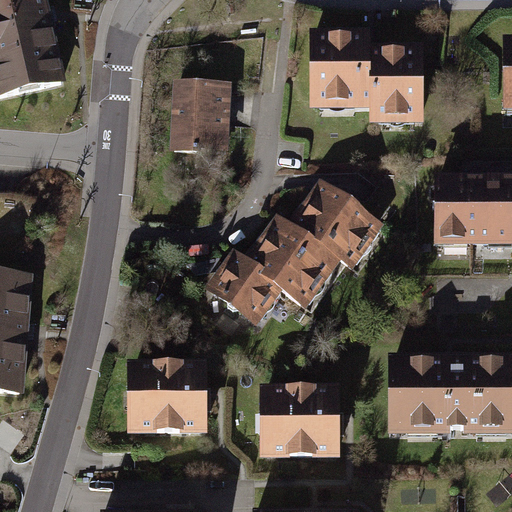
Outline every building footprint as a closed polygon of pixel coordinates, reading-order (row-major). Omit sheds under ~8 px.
[(0,0),(0,98),(61,85),(41,0),(0,0)] [(367,41),(313,41),(313,105),(372,104),(372,120),(421,119),(420,55),(367,55),(367,41)] [(228,189),(241,72),(203,68),(202,79),(181,77),(171,171),(192,174),(191,185),(228,189)] [(511,185),(437,186),(437,245),(511,244),(511,185)] [(238,260),(214,293),(226,302),(228,310),(233,313),(240,312),(253,321),(276,289),(300,306),(335,258),(348,267),(376,227),(326,191),(294,235),(282,226),(251,269),(238,260)] [(24,334),(28,281),(0,278),(0,393),(20,395),(24,334)] [(511,366),(392,367),(392,432),(413,432),(413,426),(431,425),(431,432),(483,431),(483,426),(500,425),(500,431),(511,431),(511,366)] [(133,413),(134,433),(203,433),(203,370),(133,371),(133,392),(140,392),(140,413),(133,413)] [(266,438),(266,457),(336,458),(336,395),(267,395),(266,416),(273,416),(273,438),(266,438)]
